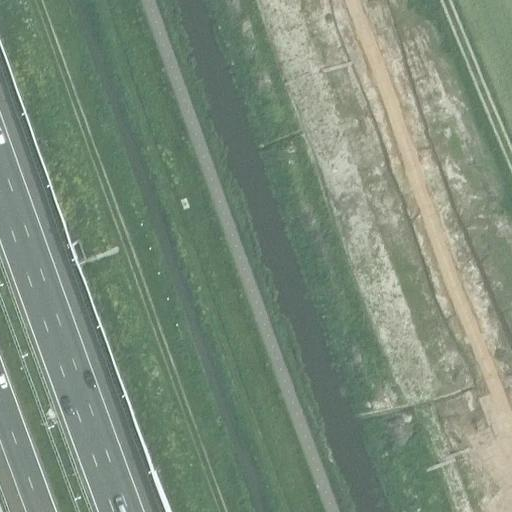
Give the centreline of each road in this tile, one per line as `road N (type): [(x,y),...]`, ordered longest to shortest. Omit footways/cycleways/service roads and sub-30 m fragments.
road 1 (track): [(223,511),(37,0)]
road 2 (unknown): [(287,511),(103,0)]
road 3 (motorway): [(120,511),(0,178)]
